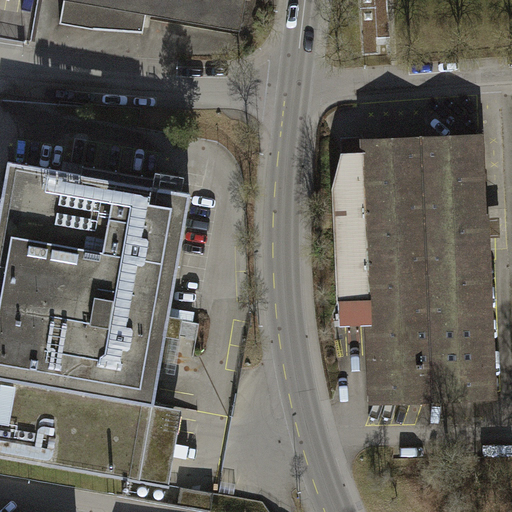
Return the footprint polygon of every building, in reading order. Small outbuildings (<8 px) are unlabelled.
[(254,0),(73,0),(74,1),(249,30),(254,0)] [(392,0),(365,0),(368,41),(395,40),(392,0)] [(479,136),(364,142),(365,153),(343,154),(333,191),(339,302),(373,300),(378,400),(492,395),(479,136)] [(204,198),(24,167),(0,302),(0,379),(167,408),(204,198)] [(188,187),(191,173),(160,168),(158,182),(188,187)] [(167,408),(0,379),(0,456),(151,485),(167,408)]
